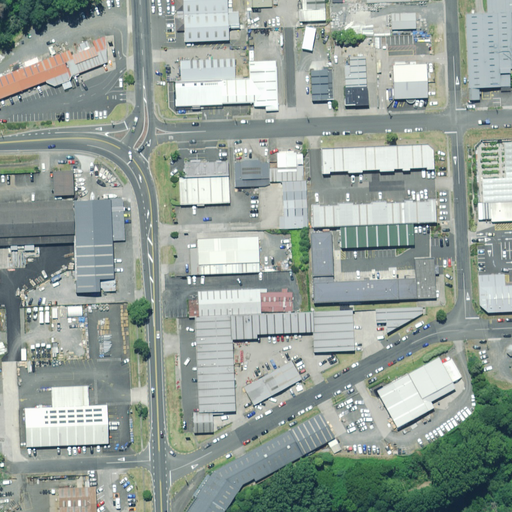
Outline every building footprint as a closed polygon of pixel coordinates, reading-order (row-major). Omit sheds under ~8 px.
[(227,0),(182,0),(184,45),(230,43),(227,0)] [(269,0),(245,0),(246,12),(270,11),(269,0)] [(324,0),(301,0),(302,11),(325,10),(324,0)] [(511,0),(487,0),(488,10),(468,10),(471,85),(511,83),(511,0)] [(416,11),(393,12),(393,28),(416,27),(416,11)] [(294,27),(283,28),(286,108),(297,107),(294,27)] [(102,38),(0,79),(0,104),(111,59),(102,38)] [(431,40),(420,40),(420,52),(431,52),(431,40)] [(366,57),(347,58),(349,103),(368,103),(366,57)] [(428,61),(394,63),(395,97),(429,96),(428,61)] [(231,62),(180,64),(180,82),(219,81),(231,81),(231,62)] [(276,63),(247,64),(249,81),(221,82),(222,106),(254,104),(254,113),(279,111),(276,63)] [(329,67),(312,67),(313,99),(330,98),(329,67)] [(219,81),(180,82),(173,87),(175,109),(221,108),(219,81)] [(434,148),(323,151),(324,175),(434,172),(434,148)] [(227,164),(186,165),(186,180),(227,179),(227,164)] [(264,167),(232,168),(232,192),(265,192),(264,167)] [(301,171),(269,172),(269,185),(301,184),(301,171)] [(72,176),(52,176),(52,200),(72,200),(72,176)] [(228,181),(176,183),(177,210),(229,209),(228,181)] [(306,185),(282,186),(283,233),(307,233),(306,185)] [(272,193),(254,194),(255,234),(273,234),(272,193)] [(434,203),(315,207),(316,231),(434,228),(434,203)] [(112,205),(71,206),(72,246),(74,294),(100,294),(99,282),(114,281),(112,205)] [(71,206),(0,208),(0,248),(72,246),(71,206)] [(334,234),(312,235),(314,304),(434,301),(433,262),(412,262),(412,281),(336,283),(334,234)] [(256,238),(194,239),(195,276),(257,274),(256,238)] [(382,244),(361,245),(362,274),(383,274),(382,244)] [(504,277),(477,279),(479,307),(490,316),(511,314),(511,287),(505,288),(504,277)] [(261,289),(197,291),(197,313),(261,311),(261,289)] [(293,292),(262,292),(262,310),(294,310),(293,292)] [(386,326),(386,334),(424,315),(423,307),(375,309),(376,326),(386,326)] [(353,310),(233,314),(234,337),(258,336),(258,330),(311,328),(312,349),(355,348),(353,310)] [(233,314),(195,316),(196,415),(236,414),(234,337),(233,314)] [(86,335),(73,336),(73,357),(86,357),(86,335)] [(436,361),(374,396),(395,432),(456,397),(436,361)] [(243,391),(254,409),(300,383),(290,364),(243,391)] [(22,410),(24,449),(96,444),(92,387),(67,389),(69,407),(22,410)] [(338,439),(323,413),(213,474),(188,511),(220,511),(228,500),(338,439)] [(213,416),(192,417),(193,436),(213,435),(213,416)] [(424,448),(419,437),(406,444),(411,454),(424,448)] [(93,511),(92,491),(53,494),(54,511),(93,511)]
